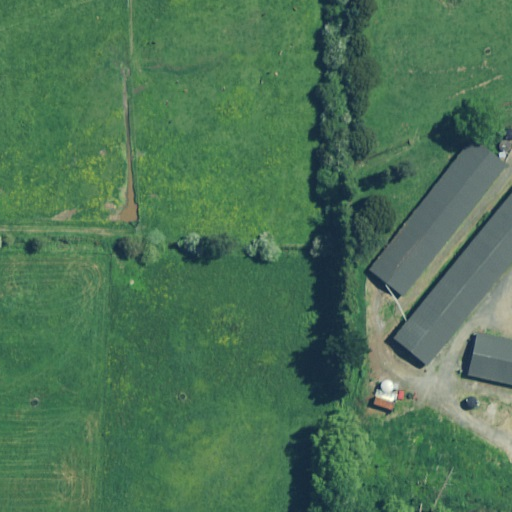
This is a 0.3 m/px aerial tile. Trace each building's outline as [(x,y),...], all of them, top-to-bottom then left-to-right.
[(472,156),(371,280),(405,308),(506,183),(472,156)] [(511,201),(390,346),(428,378),(511,279),(511,201)] [(511,350),(479,343),(469,387),(511,396),(511,350)] [(456,361),(455,362),(455,363),(454,364),(453,366),(453,367),(453,368),(453,369),(454,371),(455,372),(455,373),(457,374),(458,374),(459,375),(460,375),(462,375),(463,375),(464,374),(465,374),(466,373),(467,372),(468,371),(468,369),(468,368),(468,367),(468,365),(468,364),(467,363),(466,362),(465,361),(464,360),(463,360),(461,360),(460,360),(459,360),(458,361),(456,361)] [(399,390),(399,384),(391,384),(391,381),(382,381),(382,392),(391,392),(391,390),(399,390)] [(396,401),(374,395),(372,405),(393,411),(396,401)] [(467,397),(466,398),(465,399),(464,400),(464,401),(464,402),(464,404),(464,405),(464,406),(465,407),(466,408),(467,409),(468,410),(469,410),(471,411),(472,411),(473,410),(475,410),(476,409),(477,408),(478,407),(478,406),(479,405),(479,404),(479,402),(479,401),(478,400),(478,398),(477,397),(476,397),(474,396),(473,396),(472,395),(471,395),(469,396),(468,396),(467,397)] [(489,403),(487,404),(487,405),(486,406),(486,407),(485,409),(485,410),(486,411),(486,413),(487,414),(488,415),(489,416),(490,416),(491,417),(492,417),(494,417),(495,417),(496,416),(497,416),(498,415),(499,414),(500,413),(500,411),(501,410),(501,409),(500,407),(500,406),(499,405),(498,404),(497,403),(496,402),(495,402),(494,402),(492,402),(491,402),(490,402),(489,403)]
